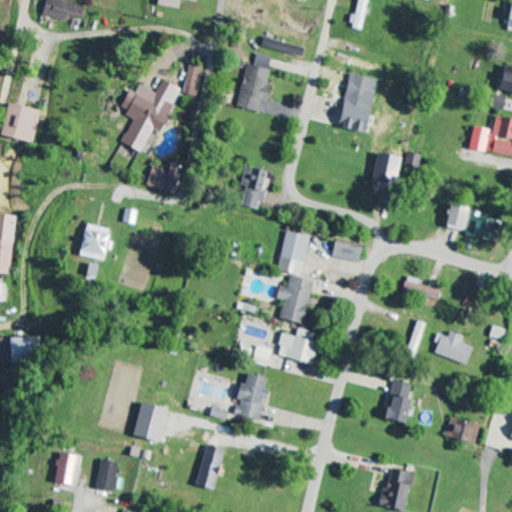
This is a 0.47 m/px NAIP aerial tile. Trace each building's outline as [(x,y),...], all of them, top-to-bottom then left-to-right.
[(65,23),(67,16),(82,20),(85,8),(53,0),(45,0),(41,16),(65,23)] [(155,0),(154,7),(176,10),(177,1),(194,3),(194,0),(155,0)] [(353,0),(350,30),(363,32),(366,0),(364,0),(353,0)] [(511,30),(511,3),(505,2),(501,29),(511,30)] [(298,58),(301,48),(262,37),(259,46),(298,58)] [(269,71),(245,66),(235,108),(256,112),(258,102),(262,103),(269,71)] [(511,68),(499,66),(495,91),(511,93),(511,68)] [(199,73),(186,70),(181,95),(194,98),(199,73)] [(334,128),(363,134),(365,126),(368,127),(370,118),(367,118),(374,81),(352,76),(346,103),(339,101),(334,128)] [(179,90),(160,82),(155,94),(136,86),(133,93),(126,90),(118,107),(125,111),(123,116),(130,120),(119,144),(139,153),(150,129),(159,133),(179,90)] [(486,108),(500,111),(503,98),(488,95),(486,108)] [(0,120),(0,136),(33,144),(40,111),(4,103),(0,120)] [(466,150),(511,157),(511,148),(507,148),(508,139),(511,139),(511,121),(492,118),(490,131),(470,127),(466,150)] [(368,179),(391,184),(396,158),(373,153),(368,179)] [(415,169),(419,157),(408,154),(405,166),(415,169)] [(160,189),(166,173),(150,167),(145,183),(160,189)] [(239,207),(254,210),(256,202),(261,203),(264,192),(261,192),(264,172),(243,167),(239,187),(243,188),(239,207)] [(460,236),(485,241),(490,217),(445,207),(442,226),(462,230),(460,236)] [(134,225),(135,211),(122,210),(121,224),(134,225)] [(14,216),(0,215),(0,274),(10,275),(14,216)] [(75,256),(101,262),(104,251),(110,252),(112,243),(106,242),(109,231),(83,224),(75,256)] [(307,237),(282,232),(275,272),(287,274),(284,289),(276,287),(273,300),(280,301),(277,320),(301,325),(309,281),(299,280),(307,237)] [(329,258),(357,264),(360,248),(333,242),(329,258)] [(81,279),(92,282),(97,267),(86,264),(81,279)] [(438,292),(414,285),(412,294),(436,301),(438,292)] [(403,356),(414,360),(426,326),(415,322),(403,356)] [(488,338),(500,342),(504,331),(491,326),(488,338)] [(279,334),(275,358),(307,364),(314,333),(295,330),(293,337),(279,334)] [(466,365),(472,347),(459,343),(461,337),(448,333),(446,338),(435,335),(433,344),(435,345),(432,355),(466,365)] [(0,362),(37,363),(37,339),(0,338),(0,362)] [(251,365),(266,367),(269,349),(254,347),(251,365)] [(258,422),(262,402),(261,402),(266,379),(244,375),(242,385),(236,384),(233,400),(236,401),(233,416),(258,422)] [(410,386),(390,381),(381,419),(401,424),(410,386)] [(444,439),(473,445),(477,425),(448,419),(444,439)] [(50,483),(75,488),(81,458),(57,453),(50,483)] [(94,491),(113,492),(116,463),(97,461),(94,491)] [(402,511),(410,474),(388,469),(380,507),(402,511)]
